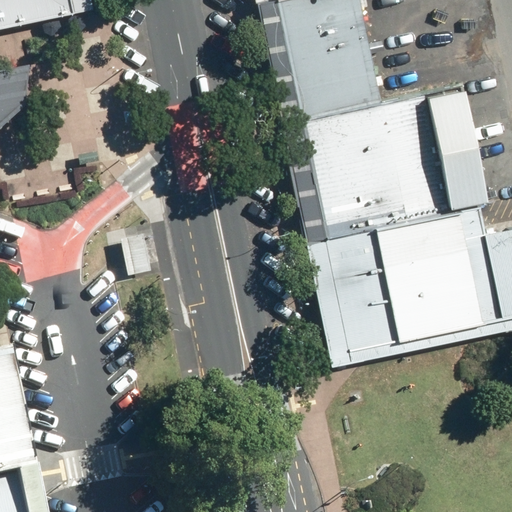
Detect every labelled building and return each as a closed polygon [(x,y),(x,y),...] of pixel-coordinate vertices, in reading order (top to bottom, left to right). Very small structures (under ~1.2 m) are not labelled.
[(83,0),(0,0),(0,30),(86,12),(83,0)] [(248,0),(325,365),(345,361),(320,239),(295,119),(270,0),(248,0)] [(270,0),(295,119),(380,100),(357,0),(270,0)] [(0,123),(17,110),(26,65),(3,70),(0,70),(0,123)] [(295,119),(320,239),(477,207),(451,85),(295,119)] [(345,361),(511,326),(511,229),(483,235),(477,207),(320,239),(345,361)] [(146,271),(138,233),(112,239),(120,277),(146,271)] [(0,478),(10,476),(30,472),(2,349),(0,349),(0,478)] [(38,511),(30,472),(10,476),(18,511),(38,511)] [(0,511),(18,511),(10,476),(0,478),(0,511)]
